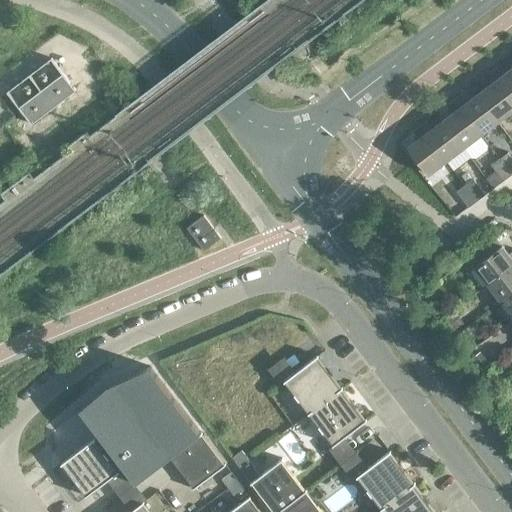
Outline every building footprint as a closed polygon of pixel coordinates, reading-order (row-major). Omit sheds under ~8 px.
[(7,92),(32,124),(76,90),(52,58),(7,92)] [(496,67),(489,73),(511,103),(511,67),(503,74),(500,74),(500,72),(496,67)] [(511,110),(511,103),(489,73),(481,79),(485,83),(487,84),(486,88),(477,94),(498,121),(511,110)] [(462,94),(454,99),(481,134),(498,121),(477,94),(469,101),(465,100),(465,98),(462,94)] [(481,134),(454,99),(447,105),(451,110),(452,110),(452,114),(443,120),(464,147),(481,134)] [(427,120),(420,125),(447,160),(464,147),(443,120),(435,127),(431,126),(431,125),(427,120)] [(447,160),(420,125),(412,131),(416,136),(418,136),(417,140),(408,147),(428,174),(447,160)] [(511,157),(508,152),(499,159),(511,175),(511,174),(511,157)] [(499,159),(491,165),(496,172),(503,181),(511,175),(499,159)] [(496,172),(487,179),(494,188),(503,181),(496,172)] [(474,178),(465,185),(477,201),(486,194),(474,178)] [(465,185),(456,191),(468,207),(477,201),(465,185)] [(204,251),(221,238),(204,215),(187,228),(204,251)] [(475,266),(488,284),(511,265),(511,255),(509,255),(502,245),(475,266)] [(511,265),(488,284),(501,301),(511,293),(511,265)] [(511,293),(501,301),(511,315),(511,293)] [(482,350),(472,358),(481,370),(491,362),(482,350)] [(308,412),(308,413),(342,387),(341,387),(318,357),(318,356),(318,355),(284,381),(285,382),(285,381),(295,393),(294,394),(299,400),(309,412),(308,412)] [(117,391),(88,415),(115,450),(138,480),(203,430),(153,365),(117,391)] [(495,370),(485,378),(492,387),(502,379),(495,370)] [(343,388),(342,387),(308,413),(309,414),(309,413),(319,425),(323,432),(324,432),(333,444),(332,444),(333,445),(367,420),(366,419),(365,419),(342,388),(343,388)] [(202,434),(201,433),(170,457),(170,458),(171,457),(194,487),(193,488),(194,489),(226,465),(225,464),(224,464),(201,434),(202,434)] [(63,464),(72,476),(86,495),(85,495),(86,496),(120,470),(119,469),(118,470),(109,458),(109,457),(105,451),(104,451),(95,439),(96,439),(95,438),(61,463),(62,464),(63,464)] [(241,450),(232,457),(239,466),(248,459),(241,450)] [(381,508),(381,509),(415,483),(414,482),(414,483),(390,452),(391,452),(390,451),(356,476),(357,477),(358,477),(367,489),(372,495),(381,508)] [(282,458),(251,482),(251,483),(252,483),(274,511),(277,511),(307,490),(306,489),(305,489),(283,459),(282,458)] [(254,468),(248,459),(239,466),(245,475),(254,468)] [(238,481),(231,472),(222,478),(229,487),(238,481)] [(244,490),(238,481),(229,487),(235,496),(244,490)] [(415,484),(415,483),(381,509),(382,509),(384,511),(435,511),(414,484),(415,484)] [(307,490),(277,511),(322,511),(306,491),(307,490)] [(251,497),(250,497),(230,511),(260,511),(250,498),(251,497)] [(150,511),(143,503),(144,502),(143,501),(129,511),(150,511)]
